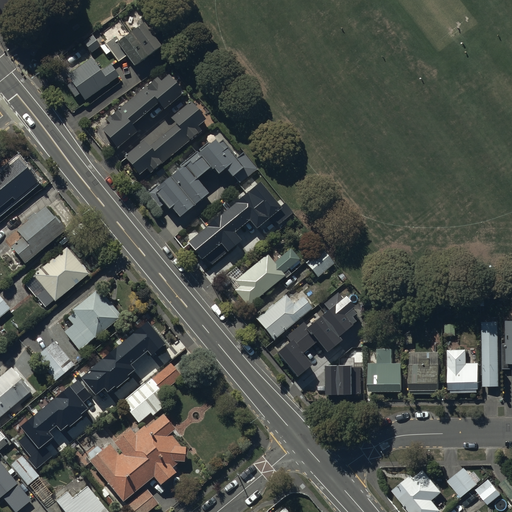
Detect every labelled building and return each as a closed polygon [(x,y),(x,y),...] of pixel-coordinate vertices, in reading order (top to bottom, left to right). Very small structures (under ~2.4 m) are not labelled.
[(0,0),(0,7),(2,10),(16,0),(0,0)] [(159,51),(140,21),(128,29),(130,32),(118,40),(116,37),(106,44),(118,62),(126,56),(134,68),(159,51)] [(93,36),(84,43),(91,52),(100,45),(93,36)] [(80,91),(84,98),(118,74),(110,62),(100,68),(92,56),(67,74),(71,80),(65,84),(73,96),(80,91)] [(109,120),(101,127),(116,146),(136,129),(132,123),(159,102),(163,107),(183,91),(167,71),(159,78),(157,75),(105,116),(109,120)] [(143,136),(122,153),(137,172),(145,166),(148,171),(201,129),(196,124),(205,116),(190,98),(169,115),(173,119),(147,140),(143,136)] [(215,138),(147,194),(159,209),(165,204),(167,207),(169,206),(177,216),(207,192),(194,177),(210,164),(217,173),(224,167),(230,175),(232,174),(240,184),(257,170),(242,153),(236,158),(222,140),(219,143),(215,138)] [(259,180),(186,242),(201,260),(205,257),(211,264),(240,240),(232,231),(249,218),(256,227),(271,215),(281,227),(295,216),(283,203),(280,205),(259,180)] [(0,218),(13,207),(0,191),(0,218)] [(29,226),(16,236),(21,243),(10,252),(18,263),(24,269),(66,235),(55,222),(53,223),(45,213),(35,220),(34,218),(27,223),(29,226)] [(323,246),(305,261),(318,277),(336,262),(323,246)] [(66,247),(32,274),(45,290),(37,296),(45,307),(53,300),(55,301),(88,274),(66,247)] [(269,255),(266,252),(235,278),(239,283),(233,288),(248,305),(284,274),(282,272),(299,257),(290,247),(283,253),(278,247),(269,255)] [(291,341),(277,353),(297,377),(311,366),(301,353),(318,340),(327,350),(339,340),(337,337),(359,319),(352,310),(355,307),(345,296),(342,298),(337,292),(322,304),(327,310),(307,327),(303,322),(287,336),(291,341)] [(286,294),(256,317),(272,337),(312,306),(302,295),(293,302),(286,294)] [(64,337),(79,354),(94,343),(95,344),(119,325),(117,323),(120,320),(104,300),(101,303),(96,297),(72,316),(74,319),(68,324),(73,330),(64,337)] [(0,322),(11,313),(0,301),(0,322)] [(507,342),(502,342),(503,367),(511,366),(511,373),(511,316),(507,317),(507,342)] [(499,319),(482,319),(483,384),(500,384),(499,319)] [(68,386),(20,427),(26,434),(18,441),(31,457),(28,460),(36,469),(52,456),(44,447),(50,442),(48,440),(52,437),(48,432),(56,425),(60,431),(67,425),(69,428),(85,414),(84,412),(88,408),(84,403),(94,394),(95,396),(103,389),(107,393),(114,387),(116,389),(133,376),(131,373),(135,370),(130,364),(146,351),(150,355),(152,354),(153,356),(165,347),(163,344),(164,343),(146,321),(88,370),(89,372),(69,388),(68,386)] [(455,321),(444,322),(445,335),(456,335),(455,321)] [(55,340),(35,356),(55,381),(75,365),(55,340)] [(468,348),(449,348),(450,388),(452,388),(452,392),(478,391),(478,387),(480,387),(480,361),(467,361),(468,348)] [(394,349),(379,349),(379,364),(371,364),(371,391),(403,391),(402,363),(394,363),(394,349)] [(439,352),(410,352),(410,391),(439,391),(439,352)] [(171,363),(151,379),(161,391),(181,376),(171,363)] [(11,372),(0,381),(0,422),(32,396),(11,372)] [(170,403),(151,379),(124,400),(128,406),(128,410),(138,423),(151,414),(153,416),(170,403)] [(91,467),(89,468),(122,509),(153,485),(160,493),(174,481),(177,469),(184,469),(185,455),(182,454),(170,441),(175,437),(163,423),(149,434),(145,430),(133,439),(130,437),(113,451),(112,449),(102,457),(91,467)] [(87,460),(91,467),(102,457),(97,453),(87,460)] [(22,457),(12,465),(28,485),(38,476),(22,457)] [(411,472),(392,488),(411,511),(435,511),(440,508),(432,498),(443,489),(424,466),(413,475),(411,472)] [(463,466),(447,480),(461,496),(477,482),(463,466)] [(0,468),(0,503),(3,502),(11,511),(21,511),(31,505),(0,468)] [(511,482),(508,477),(499,484),(511,500),(511,482)] [(489,478),(475,489),(488,504),(501,493),(489,478)] [(67,492),(56,501),(64,511),(108,511),(87,486),(72,498),(67,492)] [(147,493),(126,509),(128,511),(152,511),(158,507),(147,493)]
